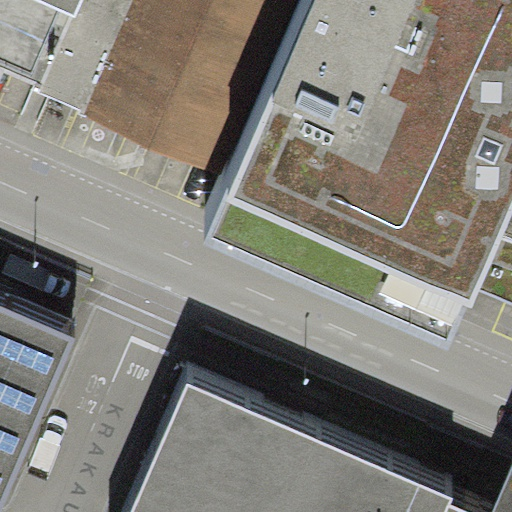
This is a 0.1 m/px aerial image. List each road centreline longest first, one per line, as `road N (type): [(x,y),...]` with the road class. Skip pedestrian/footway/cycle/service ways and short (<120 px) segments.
road 1 (tertiary): [(511,401),(178,258)]
road 2 (unclassified): [(63,511),(178,258)]
road 3 (tertiary): [(178,258),(0,180)]
